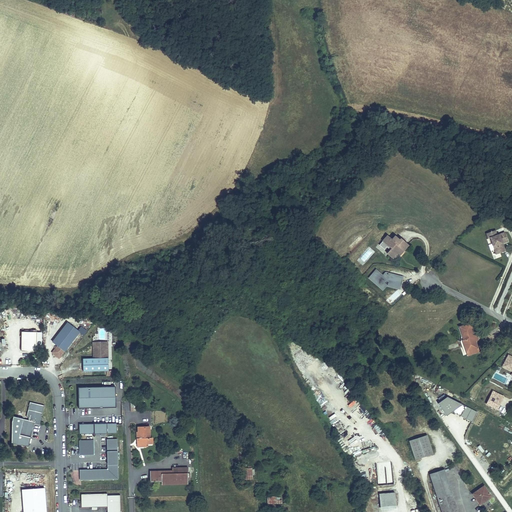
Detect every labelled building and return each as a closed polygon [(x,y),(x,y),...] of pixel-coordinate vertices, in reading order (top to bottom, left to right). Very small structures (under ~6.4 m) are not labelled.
[(487,236),(491,247),(493,252),(497,250),(502,249),(500,243),(506,240),(502,231),(494,234),(492,229),(483,233),(485,237),(487,236)] [(401,247),(407,241),(400,236),(399,237),(394,232),(390,236),(386,232),(381,237),(390,245),(386,250),(392,255),(396,251),(395,250),(400,245),(401,247)] [(493,252),(491,247),(488,248),(491,256),(498,253),(497,250),(493,252)] [(403,277),(385,272),(383,275),(375,269),(367,278),(383,291),(387,287),(400,290),(403,277)] [(456,324),(462,341),(461,341),(463,348),(473,345),(468,328),(469,327),(466,321),(456,324)] [(66,323),(51,342),(58,347),(52,354),(60,360),(80,334),(66,323)] [(38,353),(38,334),(23,333),(23,353),(38,353)] [(108,347),(108,341),(93,339),(93,359),(96,359),(95,347),(108,347)] [(108,371),(108,347),(95,347),(96,359),(93,359),(83,359),(83,371),(108,371)] [(511,356),(503,352),(498,363),(509,369),(507,372),(511,374),(511,356)] [(114,386),(79,386),(79,406),(114,406),(114,386)] [(505,396),(493,391),(485,404),(498,411),(505,396)] [(44,404),(31,401),(27,418),(24,417),(21,434),(32,437),(36,424),(40,425),(44,404)] [(465,406),(460,416),(472,422),(477,412),(465,406)] [(117,423),(79,423),(80,433),(117,433),(117,423)] [(148,424),(137,423),(137,436),(136,436),(136,444),(146,444),(146,440),(151,440),(152,435),(149,435),(148,424)] [(412,455),(429,450),(424,433),(407,438),(412,455)] [(119,480),(118,440),(108,441),(108,470),(81,471),(81,481),(119,480)] [(94,455),(94,441),(80,441),(80,455),(94,455)] [(238,462),(238,475),(249,475),(248,464),(242,464),(242,461),(238,462)] [(377,463),(377,485),(393,485),(392,462),(377,463)] [(455,511),(441,466),(427,470),(440,511),(459,511),(459,510),(455,511)] [(162,485),(188,484),(188,473),(163,473),(163,470),(150,472),(151,482),(162,482),(162,485)] [(482,483),(470,491),(476,500),(483,495),(484,497),(489,494),(482,483)] [(23,511),(46,511),(45,489),(22,490),(23,511)] [(394,490),(378,490),(378,504),(394,504),(394,490)] [(107,492),(81,492),(81,505),(108,506),(107,511),(119,511),(119,494),(107,495),(107,492)] [(267,496),(267,504),(282,505),(282,500),(276,500),(276,497),(267,496)]
